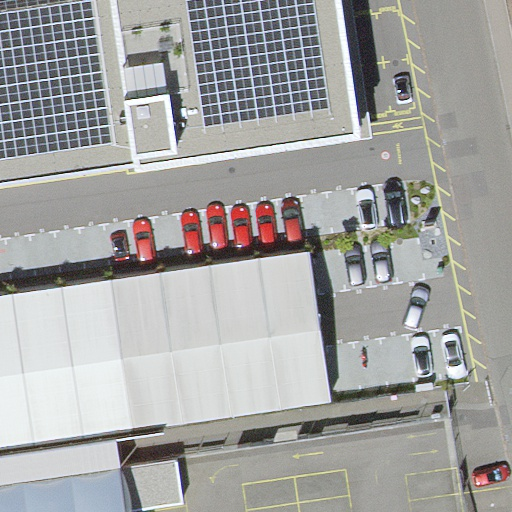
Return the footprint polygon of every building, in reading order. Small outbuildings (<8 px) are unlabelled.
[(0,0),(0,186),(135,166),(137,174),(361,140),(340,0),(0,0)] [(311,253),(0,296),(0,447),(332,401),(311,253)] [(0,485),(118,469),(114,441),(0,457),(0,485)] [(177,460),(118,469),(125,511),(184,503),(177,460)] [(0,485),(0,511),(124,511),(125,511),(118,469),(0,485)]
